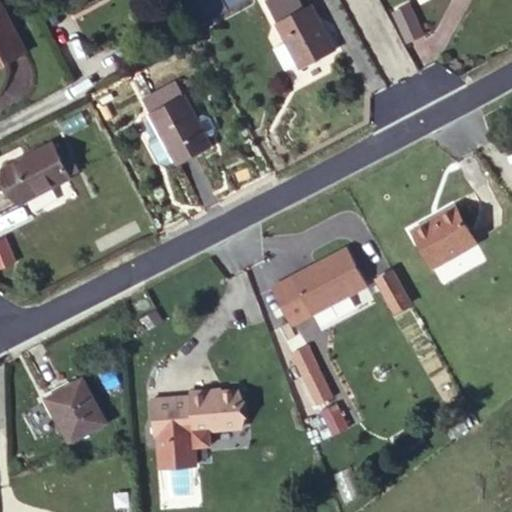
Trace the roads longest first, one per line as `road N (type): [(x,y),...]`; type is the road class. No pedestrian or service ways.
road 1 (unclassified): [(511,68),(193,237),(1,327)]
road 2 (unknown): [(352,0),(413,123)]
